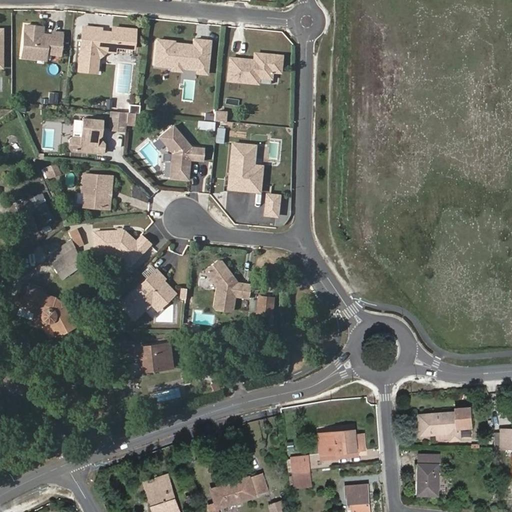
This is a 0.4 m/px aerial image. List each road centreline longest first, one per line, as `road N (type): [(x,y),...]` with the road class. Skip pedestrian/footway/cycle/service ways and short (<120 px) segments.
road 1 (tertiary): [(355,352),(310,387),(220,409),(66,464)]
road 2 (residential): [(307,35),(303,231)]
road 3 (residential): [(98,0),(293,19)]
road 4 (residential): [(387,377),(396,511)]
road 5 (residential): [(303,231),(280,242),(207,230),(183,217)]
road 6 (residential): [(0,359),(66,464)]
